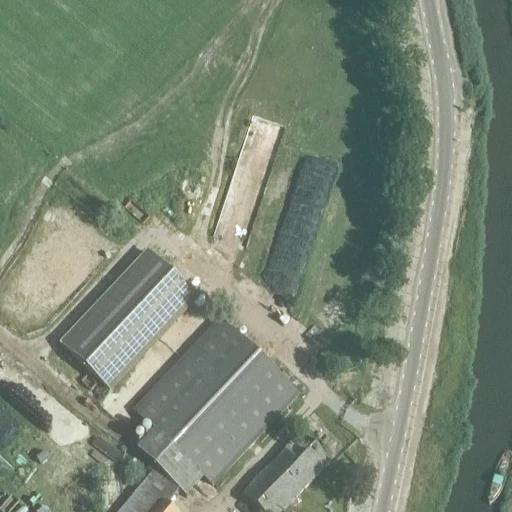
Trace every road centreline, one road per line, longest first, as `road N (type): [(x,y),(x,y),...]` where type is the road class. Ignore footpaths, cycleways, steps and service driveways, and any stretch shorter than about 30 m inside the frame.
road 1 (tertiary): [(430,0),(444,145),(385,511)]
road 2 (track): [(0,333),(121,438),(135,468),(116,511)]
road 3 (track): [(0,270),(62,162)]
